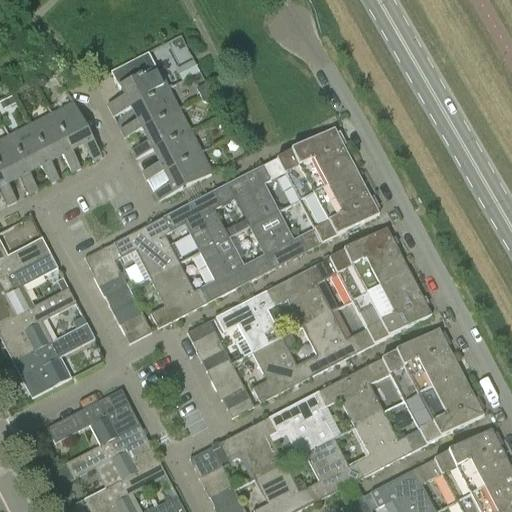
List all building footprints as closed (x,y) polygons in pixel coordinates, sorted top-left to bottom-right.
[(130,110),(164,93),(153,71),(149,73),(142,59),(111,74),(125,102),(108,111),(113,120),(131,111),(130,110)] [(175,115),(164,93),(130,110),(131,111),(137,123),(119,132),(124,142),(141,133),(141,132),(175,115)] [(53,121),(70,154),(83,147),(92,165),(101,161),(74,110),(53,121)] [(185,135),(175,115),(141,132),(141,133),(147,145),(130,154),(134,162),(151,154),(151,153),(185,135)] [(79,172),(70,154),(53,121),(31,132),(48,165),(61,158),(71,176),(79,172)] [(300,240),(307,255),(335,239),(378,217),(333,131),(290,154),(262,169),(271,185),(309,164),(310,166),(312,165),(340,218),(338,219),(339,220),(300,240)] [(31,132),(10,143),(27,176),(40,170),(49,187),(58,182),(48,165),(31,132)] [(196,157),(185,135),(151,153),(151,154),(158,166),(141,175),(145,184),(163,176),(162,175),(196,157)] [(10,143),(0,147),(0,176),(5,187),(6,187),(19,180),(28,198),(37,194),(27,176),(10,143)] [(162,175),(163,176),(169,188),(152,197),(156,206),(208,179),(196,157),(162,175)] [(212,195),(220,210),(235,202),(249,230),(278,215),(264,188),(271,185),(262,169),(212,195)] [(5,187),(0,176),(0,195),(7,209),(15,204),(6,187),(5,187)] [(198,257),(228,241),(214,213),(220,210),(212,195),(162,221),(170,236),(183,229),(198,257)] [(278,215),(249,230),(263,258),(250,265),(258,280),(307,255),(300,240),(293,244),(278,215)] [(148,282),(178,267),(164,239),(170,236),(162,221),(112,247),(120,262),(134,255),(148,282)] [(352,340),(360,355),(387,340),(430,317),(386,232),(343,254),(315,269),(323,285),(362,264),(363,265),(364,264),(392,318),(390,318),(391,320),(352,340)] [(0,281),(49,256),(41,241),(7,258),(0,245),(0,281)] [(258,280),(250,265),(243,269),(228,241),(198,257),(212,284),(199,291),(207,307),(258,280)] [(89,271),(111,259),(106,249),(84,261),(89,271)] [(57,270),(49,256),(0,281),(0,286),(5,297),(0,299),(0,326),(10,321),(33,308),(22,288),(57,270)] [(116,268),(111,259),(89,271),(94,280),(116,268)] [(207,307),(199,291),(192,294),(178,267),(148,282),(163,311),(149,318),(157,333),(207,307)] [(121,278),(116,268),(94,280),(93,280),(98,290),(121,278)] [(265,295),(273,311),(286,304),(301,331),(331,316),(317,288),(323,285),(315,269),(265,295)] [(126,288),(121,278),(98,290),(103,299),(104,299),(105,300),(126,288)] [(131,297),(126,288),(105,300),(109,308),(107,308),(108,309),(131,297)] [(67,290),(33,308),(10,321),(17,336),(1,344),(12,365),(28,357),(35,354),(52,345),(41,325),(76,307),(67,290)] [(252,357),(280,342),(266,314),(273,311),(265,295),(215,321),(223,336),(237,329),(252,357)] [(136,307),(131,297),(108,309),(113,319),(136,307)] [(141,316),(136,307),(113,319),(118,328),(119,327),(141,316)] [(119,327),(124,337),(146,326),(141,316),(119,327)] [(331,316),(301,331),(315,359),(302,366),(310,381),(360,355),(352,340),(346,344),(331,316)] [(72,325),(76,332),(86,327),(83,319),(72,325)] [(191,345),(214,334),(208,324),(186,336),(191,345)] [(146,326),(124,337),(129,346),(151,335),(146,326)] [(76,332),(52,345),(35,354),(28,357),(35,372),(20,380),(31,401),(70,380),(60,360),(94,342),(86,327),(76,332)] [(444,421),(405,441),(412,455),(483,418),(438,332),(367,369),(375,386),(414,365),(415,366),(417,366),(445,418),(443,419),(444,421)] [(214,334),(191,345),(196,354),(195,354),(196,356),(219,344),(214,334)] [(310,381),(302,366),(295,370),(280,342),(252,357),(266,385),(252,392),(260,407),(310,381)] [(219,344),(196,356),(201,365),(224,353),(219,344)] [(224,353),(201,365),(205,374),(228,362),(224,353)] [(228,362),(205,374),(206,376),(207,375),(211,382),(210,383),(211,384),(234,372),(228,362)] [(317,395),(326,411),(339,404),(354,432),(384,417),(369,389),(375,386),(367,369),(317,395)] [(234,372),(211,384),(215,393),(238,381),(234,372)] [(238,381),(215,393),(220,403),(243,391),(238,381)] [(243,391),(220,403),(221,403),(226,412),(249,401),(243,391)] [(317,395),(268,421),(276,437),(290,430),(304,458),(333,443),(319,415),(326,411),(317,395)] [(99,449),(135,430),(125,410),(129,408),(128,407),(114,415),(106,400),(47,431),(55,447),(89,429),(99,449)] [(249,401),(226,412),(231,421),(253,410),(249,401)] [(384,417),(354,432),(368,459),(354,466),(362,481),(412,455),(405,441),(398,444),(384,417)] [(255,483),(284,468),(270,440),(276,437),(268,421),(218,447),(226,462),(240,455),(255,483)] [(139,428),(135,430),(99,449),(65,466),(73,482),(107,464),(118,485),(158,464),(154,465),(144,445),(147,444),(147,443),(124,454),(117,441),(139,429),(139,428)] [(511,511),(511,473),(490,432),(420,470),(428,486),(467,466),(467,467),(470,466),(493,511),(511,511)] [(333,443),(304,458),(318,485),(305,492),(313,507),(362,481),(354,466),(347,470),(333,443)] [(195,473),(217,461),(211,450),(188,461),(195,473)] [(198,481),(221,469),(217,461),(195,473),(199,480),(198,480),(198,481)] [(166,479),(158,464),(118,485),(84,502),(88,511),(138,511),(131,497),(166,479)] [(303,511),(313,507),(305,492),(298,495),(284,468),(255,483),(269,510),(266,511),(303,511)] [(203,491),(226,479),(221,469),(198,481),(203,491)] [(428,486),(420,470),(370,496),(378,511),(391,504),(395,511),(433,511),(422,489),(428,486)] [(209,500),(231,489),(226,479),(203,491),(208,500),(209,500)] [(213,510),(236,498),(231,489),(209,500),(214,508),(213,509),(213,510)] [(214,511),(233,511),(241,508),(236,498),(213,510),(214,511)] [(341,511),(362,511),(368,509),(363,499),(340,510),(341,511)] [(182,511),(177,500),(153,511),(182,511)]
